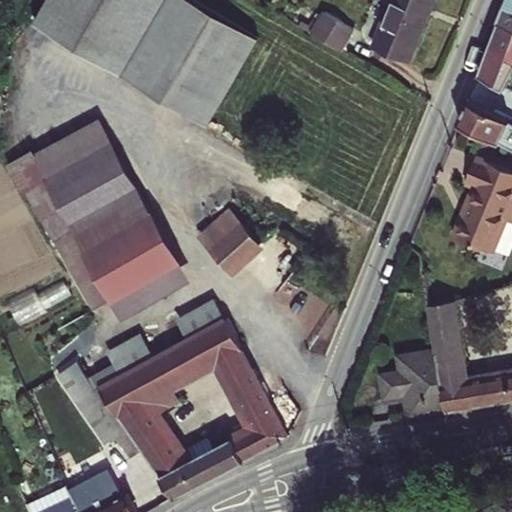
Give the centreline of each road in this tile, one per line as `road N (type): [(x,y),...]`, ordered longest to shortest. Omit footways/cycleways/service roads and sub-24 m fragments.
road 1 (residential): [(486,0),(307,457)]
road 2 (tertiary): [(306,499),(511,435)]
road 3 (tertiary): [(511,418),(307,457)]
road 4 (tertiary): [(307,457),(181,511)]
